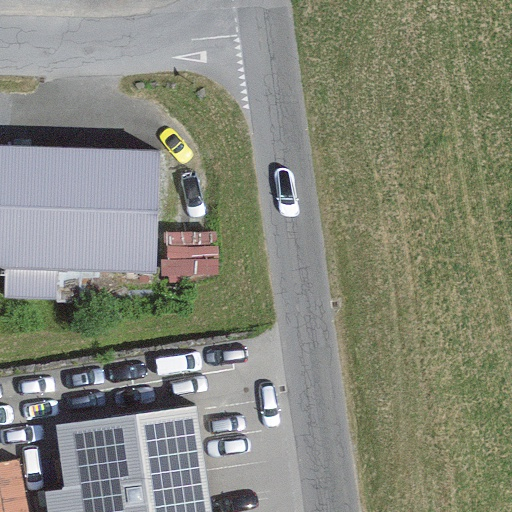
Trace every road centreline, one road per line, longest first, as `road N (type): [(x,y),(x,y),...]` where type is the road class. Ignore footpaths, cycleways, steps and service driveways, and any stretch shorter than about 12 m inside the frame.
road 1 (unclassified): [(270,31),(332,511)]
road 2 (residential): [(270,31),(106,49),(0,45)]
